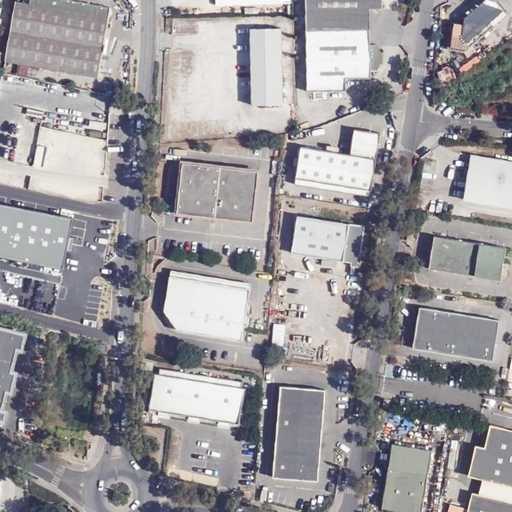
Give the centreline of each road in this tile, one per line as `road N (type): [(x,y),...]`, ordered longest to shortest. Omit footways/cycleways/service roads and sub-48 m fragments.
road 1 (tertiary): [(117,433),(148,0)]
road 2 (unclassified): [(413,122),(348,511)]
road 3 (unclassified): [(429,0),(413,122)]
